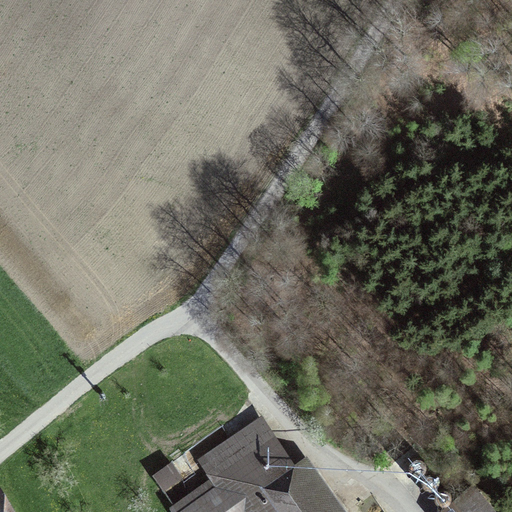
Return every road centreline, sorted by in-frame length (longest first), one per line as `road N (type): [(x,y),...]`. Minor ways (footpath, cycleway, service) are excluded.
road 1 (track): [(0,455),(147,335),(193,317),(398,0)]
road 2 (track): [(193,317),(319,454),(399,511)]
